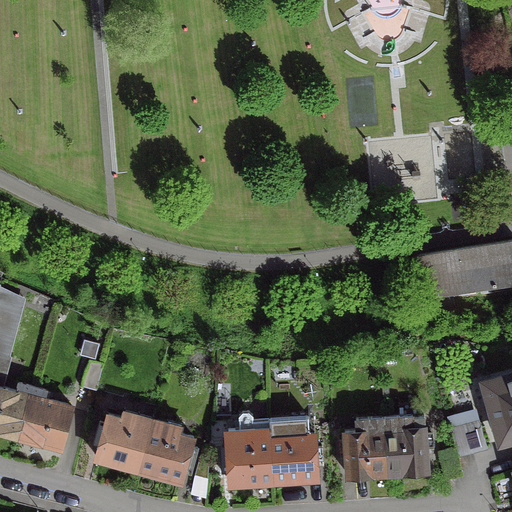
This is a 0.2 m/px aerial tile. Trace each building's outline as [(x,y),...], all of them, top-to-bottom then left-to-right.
[(511,238),(414,254),(421,296),(511,281),(511,238)] [(0,300),(0,355),(6,357),(20,305),(0,300)] [(87,359),(80,386),(94,390),(101,363),(87,359)] [(487,419),(495,416),(500,437),(511,433),(511,375),(485,383),(491,405),(483,407),(486,417),(487,419)] [(15,390),(0,386),(0,431),(17,436),(30,386),(17,382),(15,390)] [(36,387),(30,386),(17,436),(58,447),(69,405),(33,395),(36,387)] [(120,417),(106,413),(94,457),(136,468),(151,416),(122,408),(120,417)] [(225,436),(225,445),(228,483),(271,480),(267,418),(250,419),(250,413),(246,410),(240,410),(236,414),(237,426),(226,427),(226,436),(225,436)] [(410,414),(381,416),(385,473),(426,470),(422,415),(410,416),(410,414)] [(305,415),(267,418),(271,480),(315,477),(312,431),(306,431),(305,415)] [(180,424),(151,416),(136,468),(179,480),(191,436),(178,432),(180,424)] [(354,429),(342,430),(345,475),(385,473),(381,416),(353,417),(354,429)] [(476,420),(447,428),(455,457),(484,449),(476,420)] [(451,447),(437,451),(444,477),(458,473),(454,457),(451,447)] [(206,450),(200,449),(193,474),(205,477),(206,450)]
